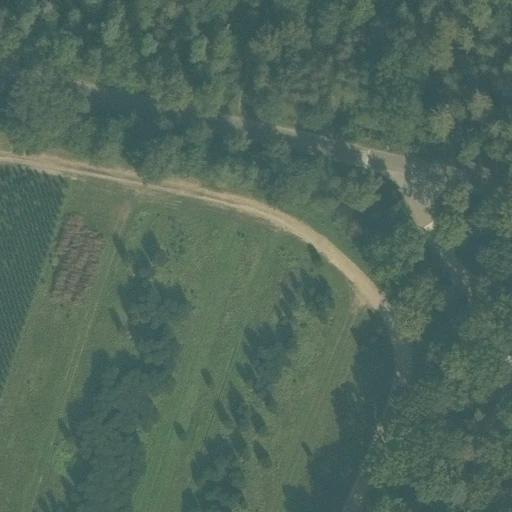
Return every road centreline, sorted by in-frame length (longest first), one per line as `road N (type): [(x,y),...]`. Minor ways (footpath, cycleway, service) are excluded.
road 1 (unclassified): [(397,166),(0,76)]
road 2 (unclassified): [(454,511),(511,362),(397,166)]
